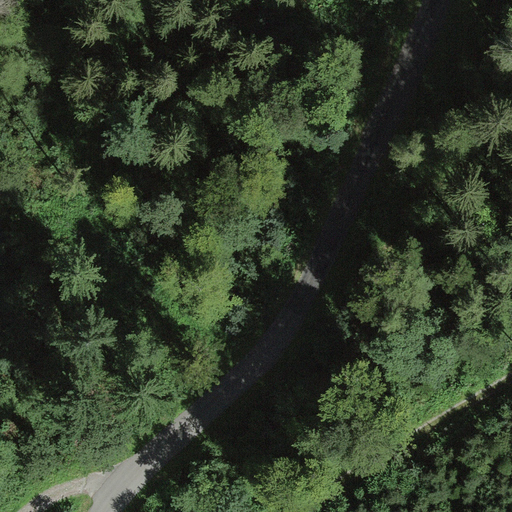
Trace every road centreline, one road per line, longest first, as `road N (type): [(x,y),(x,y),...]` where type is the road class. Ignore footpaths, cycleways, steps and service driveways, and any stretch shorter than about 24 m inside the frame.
road 1 (unclassified): [(102,511),(286,327),(435,0)]
road 2 (track): [(511,377),(292,511)]
